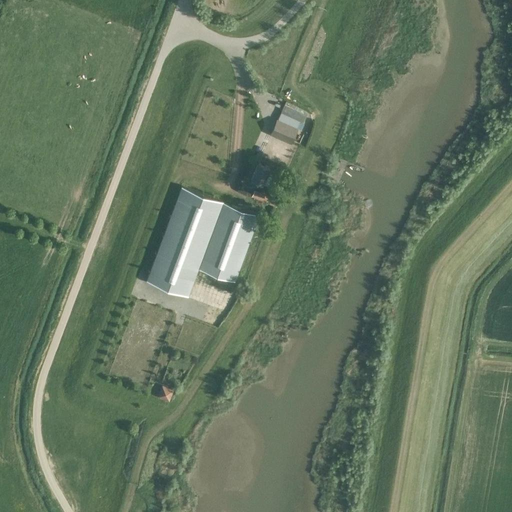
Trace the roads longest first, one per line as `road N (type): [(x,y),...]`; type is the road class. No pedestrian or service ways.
road 1 (unclassified): [(177,19),(38,394),(40,451),(68,511)]
road 2 (track): [(393,511),(436,270),(511,187)]
road 3 (track): [(119,511),(189,300)]
road 4 (residential): [(177,19),(236,47),(268,37),(306,0)]
